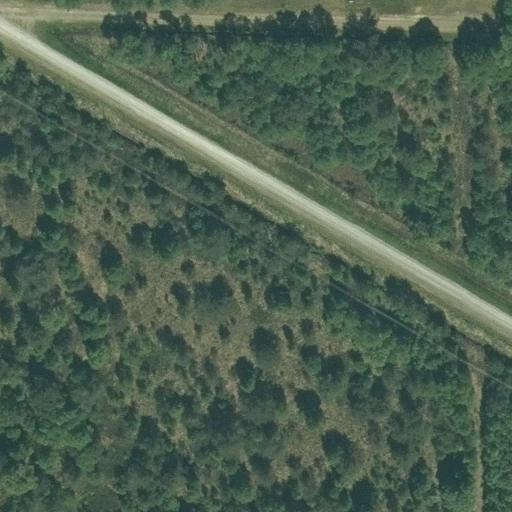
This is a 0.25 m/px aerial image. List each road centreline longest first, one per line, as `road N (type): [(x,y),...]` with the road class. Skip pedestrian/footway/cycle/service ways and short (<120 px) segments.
road 1 (track): [(0,23),(511,319)]
road 2 (track): [(0,11),(477,27)]
